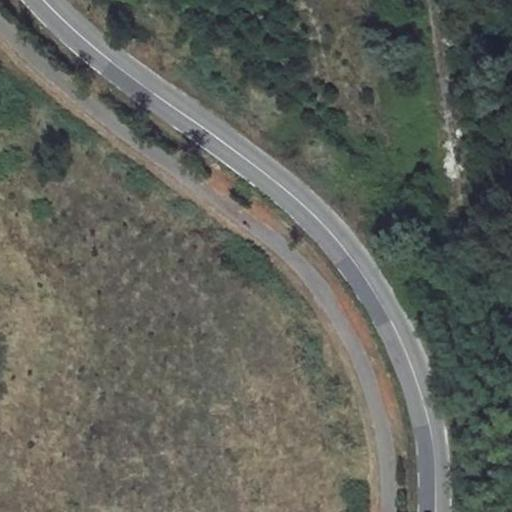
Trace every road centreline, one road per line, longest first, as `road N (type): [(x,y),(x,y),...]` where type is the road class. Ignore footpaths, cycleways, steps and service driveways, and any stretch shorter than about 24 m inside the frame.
road 1 (unclassified): [(46,0),(148,95),(286,194),(363,270),(417,360),(430,511)]
road 2 (unclassified): [(456,201),(437,0)]
